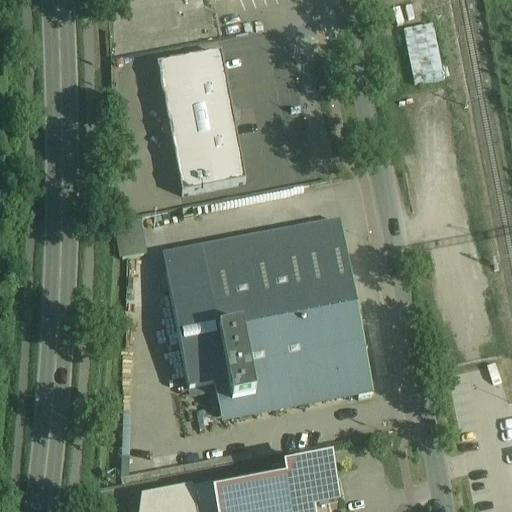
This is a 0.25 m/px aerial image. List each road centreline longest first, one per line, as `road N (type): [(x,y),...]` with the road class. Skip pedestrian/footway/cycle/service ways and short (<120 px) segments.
road 1 (residential): [(448,511),(347,0)]
road 2 (primary): [(39,511),(61,285),(56,0)]
